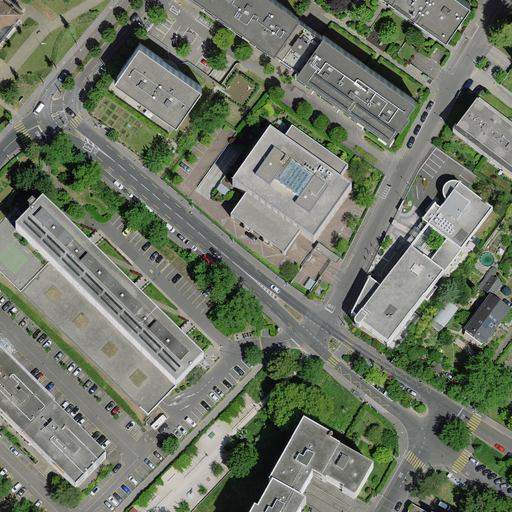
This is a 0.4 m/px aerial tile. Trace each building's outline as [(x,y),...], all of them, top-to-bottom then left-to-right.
[(0,0),(0,37),(23,10),(12,2),(10,0),(0,0)] [(197,0),(217,14),(226,0),(197,0)] [(226,0),(217,14),(242,32),(263,0),(226,0)] [(274,0),(263,0),(242,32),(273,53),(275,51),(298,18),(299,17),(297,16),(274,0)] [(426,0),(393,0),(416,16),(426,0)] [(471,3),(465,0),(426,0),(416,16),(442,35),(447,38),(471,3)] [(323,36),(298,18),(275,51),(300,69),(323,36)] [(324,35),(323,36),(300,69),(298,71),(314,83),(322,88),(329,93),(355,57),(324,35)] [(414,57),(419,50),(406,41),(397,54),(410,63),(414,57)] [(171,65),(140,43),(114,79),(146,101),(171,65)] [(370,68),(355,57),(329,93),(339,101),(349,107),(361,116),(387,79),(370,68)] [(177,69),(171,65),(146,101),(177,123),(202,87),(177,69)] [(243,75),(229,86),(237,97),(252,87),(243,75)] [(415,99),(387,79),(361,116),(364,118),(372,124),(390,136),(399,124),(401,125),(410,113),(407,111),(414,101),(415,99)] [(167,137),(105,92),(89,115),(120,137),(117,141),(148,163),(162,144),(167,137)] [(478,105),(455,134),(486,158),(491,161),(511,132),(511,130),(506,126),(478,105)] [(348,169),(293,130),(284,142),(271,133),(233,186),(247,196),(231,218),(285,256),(291,247),(301,234),(314,243),(352,190),(340,181),(348,169)] [(511,132),(491,161),(511,177),(511,132)] [(436,205),(423,221),(430,226),(462,251),(494,210),(463,186),(454,185),(447,188),(445,195),(449,202),(443,210),(436,205)] [(204,359),(42,203),(15,230),(49,263),(154,365),(177,387),(204,359)] [(462,251),(430,226),(382,289),(370,280),(358,305),(352,316),(358,320),(355,324),(355,326),(356,328),(359,329),(362,327),(388,347),(462,251)] [(325,248),(319,244),(315,250),(321,254),(325,248)] [(341,259),(325,248),(321,254),(331,261),(337,265),(341,259)] [(62,275),(49,263),(46,266),(21,292),(148,416),(157,407),(162,401),(177,387),(154,365),(131,342),(108,319),(85,297),(62,275)] [(489,274),(494,278),(499,271),(494,268),(489,274)] [(498,292),(496,291),(502,284),(494,278),(489,274),(479,287),(494,297),(498,292)] [(508,311),(491,299),(468,329),(485,342),(508,311)] [(458,309),(448,302),(435,320),(444,328),(458,309)] [(53,407),(1,356),(0,356),(0,415),(23,438),(53,407)] [(445,367),(435,360),(427,372),(437,379),(445,367)] [(107,458),(53,407),(23,438),(76,490),(107,458)] [(304,424),(270,485),(273,486),(299,500),(314,475),(323,479),(340,449),(331,444),(333,440),(304,424)] [(340,449),(323,479),(357,499),(374,468),(340,449)] [(301,511),(306,504),(299,500),(273,486),(258,511),(255,510),(254,511),(301,511)]
